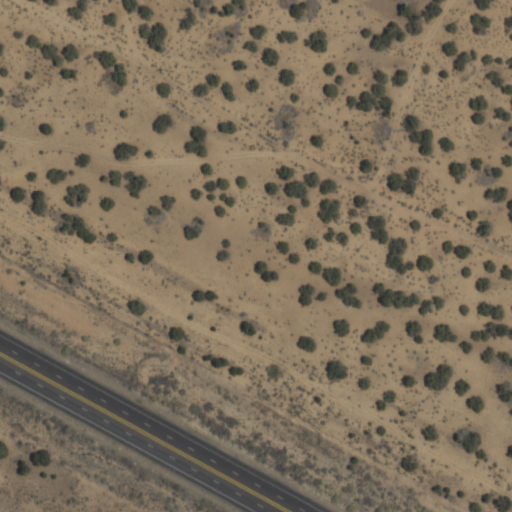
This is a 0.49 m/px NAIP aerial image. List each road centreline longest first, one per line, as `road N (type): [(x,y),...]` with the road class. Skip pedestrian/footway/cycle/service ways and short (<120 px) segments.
road 1 (trunk): [(307,511),(0,343)]
road 2 (trunk): [(0,362),(271,511)]
